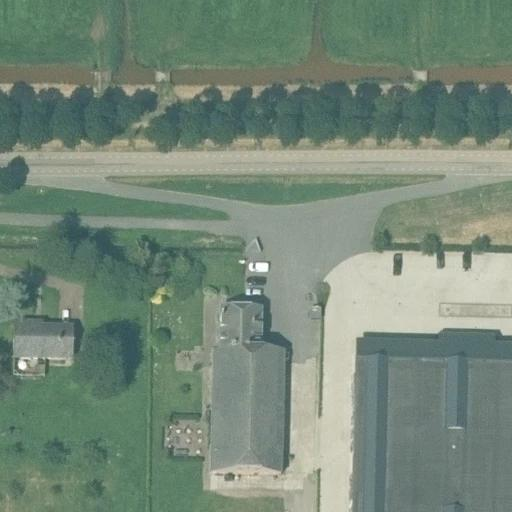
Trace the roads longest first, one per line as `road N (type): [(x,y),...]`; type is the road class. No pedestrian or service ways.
road 1 (track): [(0,107),(511,111)]
road 2 (secondary): [(0,165),(511,165)]
